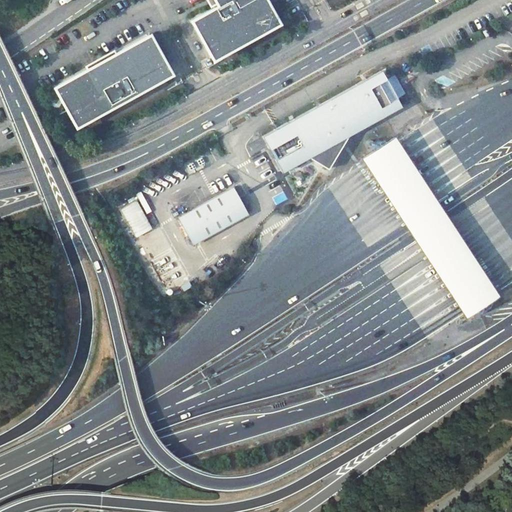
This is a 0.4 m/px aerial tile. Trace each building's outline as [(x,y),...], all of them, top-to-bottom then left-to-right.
[(217,6),(190,21),(212,60),(260,33),(259,30),(273,22),(265,7),(268,6),(264,0),(213,0),(217,6)] [(89,68),(53,88),(64,107),(75,127),(111,107),(110,104),(132,92),(134,95),(170,74),(148,35),(112,55),(114,58),(91,70),(89,68)] [(380,71),(262,136),(281,172),(400,107),(395,98),(402,94),(392,75),(385,79),(380,71)] [(393,135),(359,157),(360,159),(464,318),(498,295),(393,135)] [(233,187),(178,217),(192,244),(247,214),(233,187)] [(136,193),(147,212),(152,209),(141,190),(136,193)] [(120,207),(132,231),(150,222),(137,198),(120,207)]
